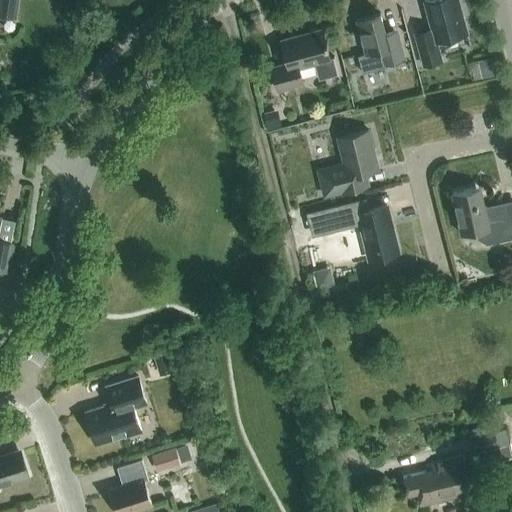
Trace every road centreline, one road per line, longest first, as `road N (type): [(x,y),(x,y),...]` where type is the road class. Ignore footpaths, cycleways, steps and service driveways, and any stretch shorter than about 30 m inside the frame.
road 1 (track): [(350,511),(224,0)]
road 2 (tertiary): [(20,380),(41,357),(58,307),(76,167)]
road 3 (tertiary): [(76,167),(190,24),(221,0)]
road 4 (residential): [(443,273),(416,159),(511,138)]
road 5 (residential): [(76,511),(50,431),(20,380)]
